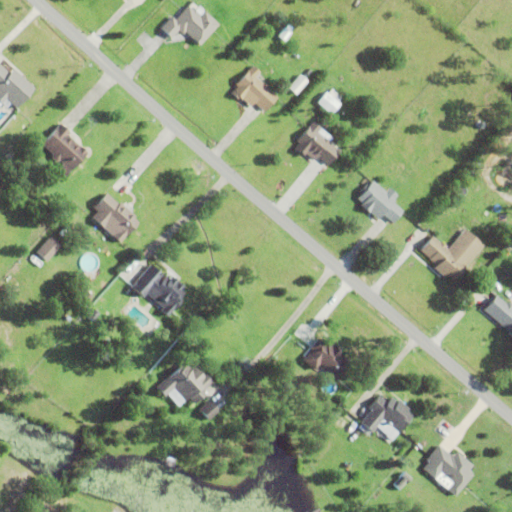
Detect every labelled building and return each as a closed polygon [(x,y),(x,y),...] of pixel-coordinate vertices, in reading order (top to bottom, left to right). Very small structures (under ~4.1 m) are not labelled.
[(199,6),(204,11),(205,10),(219,24),(200,45),(185,31),(182,34),(178,30),(171,38),(161,28),(172,16),(175,19),(188,5),(194,11),(199,6)] [(278,36),(284,27),(291,32),(285,41),(278,36)] [(14,68),(34,87),(16,108),(6,99),(0,105),(0,64),(9,73),(14,68)] [(278,97),(265,112),(254,103),(251,106),(242,98),(240,101),(231,93),(238,86),(236,85),(253,65),(260,72),(256,77),(262,83),(263,82),(268,86),(267,88),(278,97)] [(288,88),(300,74),(308,81),(296,94),(288,88)] [(336,101),(339,95),(329,88),(326,94),(336,101)] [(330,114),(338,103),(321,91),(313,103),(330,114)] [(367,111),(371,107),(378,114),(374,118),(367,111)] [(318,156),(314,161),(306,154),(304,156),(302,154),(301,154),(295,149),(300,143),(297,141),(314,121),(333,137),(329,142),(340,151),(328,165),(318,156)] [(57,169),(63,163),(60,160),(59,161),(56,161),(52,158),(52,155),(53,154),(42,144),(60,123),(70,133),(68,135),(88,152),(66,177),(57,169)] [(416,131),(419,128),(431,138),(428,141),(416,131)] [(390,188),(398,195),(394,200),(395,200),(393,203),(403,211),(393,223),(383,214),(378,219),(370,212),(370,213),(361,205),(363,203),(357,199),(362,193),(360,192),(367,184),(369,186),(373,181),(386,192),(390,188)] [(139,222),(121,243),(92,218),(98,211),(94,208),(107,193),(119,204),(120,202),(136,216),(134,218),(139,222)] [(436,265),(429,259),(430,259),(420,250),(432,235),(441,242),(447,246),(446,247),(448,249),(465,229),(484,245),(454,281),(446,275),(444,277),(434,268),(436,265)] [(36,252),(51,237),(61,246),(47,262),(36,252)] [(184,286),(181,290),(184,293),(179,298),(182,300),(167,317),(161,311),(163,308),(146,293),(143,297),(131,287),(150,265),(164,277),(165,275),(169,278),(171,275),(184,286)] [(508,303),(510,302),(511,303),(511,335),(508,332),(509,331),(484,309),(497,295),(507,304),(508,303)] [(290,338),(303,323),(307,327),(294,342),(290,338)] [(327,342),(332,345),(333,344),(337,347),(335,348),(341,354),(340,356),(343,359),(344,358),(351,364),(337,380),(319,364),(314,370),(303,360),(311,350),(309,348),(318,337),(325,344),(327,342)] [(201,375),(203,373),(211,383),(202,391),(205,394),(194,404),(188,398),(178,407),(167,394),(164,397),(155,388),(183,363),(185,365),(186,364),(190,369),(193,366),(201,375)] [(409,408),(407,411),(413,416),(392,442),(385,437),(386,435),(376,427),(372,433),(360,423),(370,410),(368,408),(379,395),(387,402),(391,397),(397,402),(399,400),(409,408)] [(198,411),(208,401),(218,411),(208,421),(198,411)] [(439,445),(449,455),(450,453),(453,456),(456,452),(472,466),(469,470),(471,472),(471,473),(473,475),(454,497),(423,469),(428,463),(426,461),(413,475),(405,468),(404,469),(399,464),(416,445),(429,456),(439,445)] [(379,473),(387,464),(392,468),(384,477),(379,473)] [(406,484),(400,491),(394,485),(400,478),(399,477),(403,473),(410,479),(406,484)]
